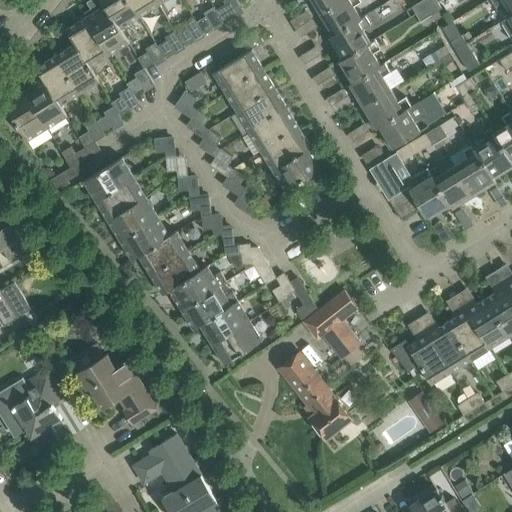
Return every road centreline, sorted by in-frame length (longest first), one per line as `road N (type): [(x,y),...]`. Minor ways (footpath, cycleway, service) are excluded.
road 1 (residential): [(361,193),(281,239),(249,234),(229,220),(163,110)]
road 2 (residential): [(511,217),(432,262),(405,263),(385,254),(361,193)]
road 3 (residential): [(361,193),(267,16)]
road 4 (residential): [(163,110),(164,81),(183,63),(267,16)]
road 5 (residential): [(262,511),(193,398)]
